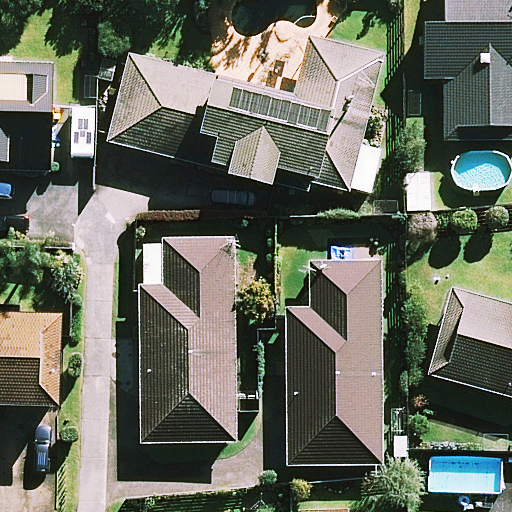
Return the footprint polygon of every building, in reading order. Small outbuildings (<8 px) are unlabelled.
[(511,0),(444,0),(445,30),(425,30),(425,82),(445,82),(445,130),(511,129),(511,0)] [(382,59),(309,41),(294,100),(128,58),(106,144),(271,186),(274,174),(368,198),(379,154),(360,149),(382,59)] [(0,168),(10,169),(10,176),(49,177),(52,68),(0,66),(0,168)] [(431,164),(404,165),(406,215),(433,214),(431,164)] [(233,242),(141,243),(143,446),(235,445),(233,242)] [(381,467),(379,265),(311,266),(312,313),(288,313),(290,468),(381,467)] [(511,305),(452,289),(428,377),(511,400),(511,305)] [(60,321),(0,319),(0,409),(58,411),(60,321)]
